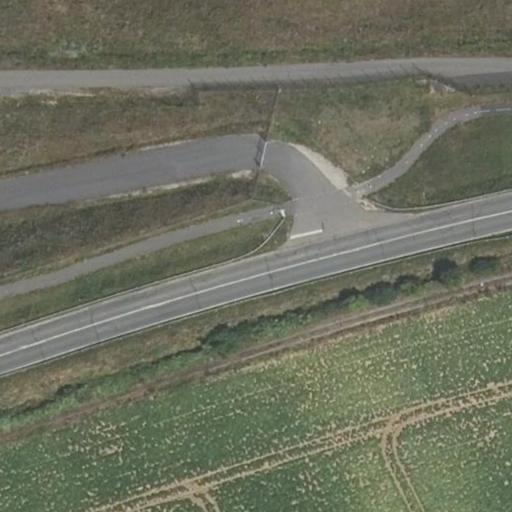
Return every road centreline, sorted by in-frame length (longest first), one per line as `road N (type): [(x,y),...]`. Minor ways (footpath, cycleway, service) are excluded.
road 1 (track): [(0,428),(312,322),(511,272)]
road 2 (secondary): [(511,215),(278,271),(0,359)]
